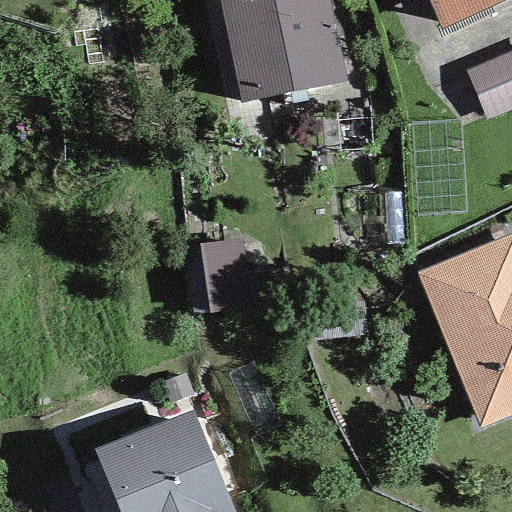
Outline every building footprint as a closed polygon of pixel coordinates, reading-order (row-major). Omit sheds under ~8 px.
[(329,0),(218,0),(239,104),(346,83),(329,0)] [(427,0),(440,30),(511,0),(427,0)] [(485,120),(511,108),(511,51),(465,72),(485,120)] [(511,233),(415,273),(477,427),(511,413),(511,233)] [(239,245),(186,252),(194,314),(288,302),(284,273),(243,278),(239,245)] [(409,316),(358,319),(360,347),(410,345),(409,316)] [(168,404),(192,395),(184,375),(160,384),(168,404)] [(232,511),(191,410),(93,449),(118,511),(232,511)]
